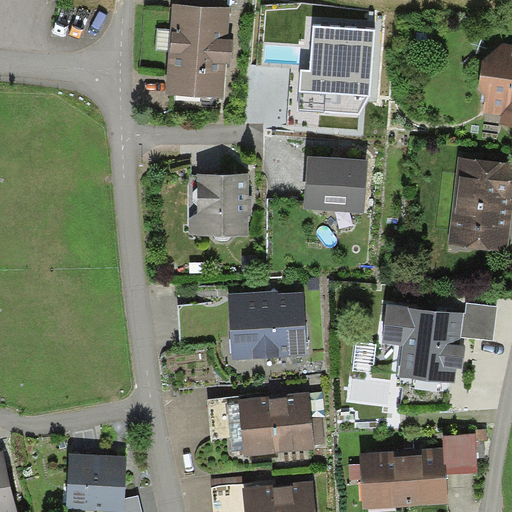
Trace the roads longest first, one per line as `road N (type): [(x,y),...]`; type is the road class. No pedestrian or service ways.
road 1 (residential): [(173,511),(133,284),(120,68)]
road 2 (residential): [(489,511),(511,384)]
road 3 (unclassified): [(0,63),(120,68)]
